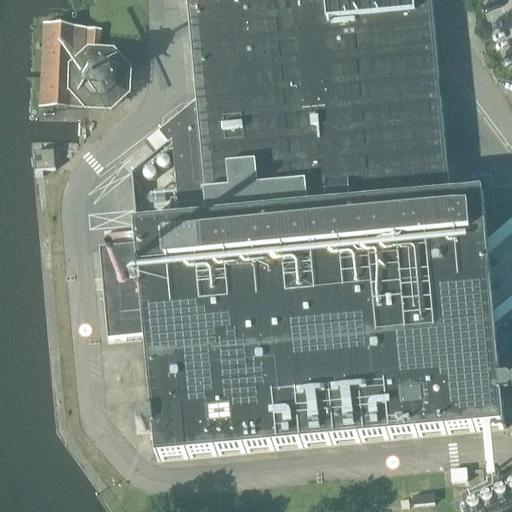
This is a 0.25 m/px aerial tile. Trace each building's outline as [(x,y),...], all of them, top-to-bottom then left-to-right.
[(198,103),(165,130),(173,140),(179,206),(207,204),(208,221),(136,228),(138,248),(101,251),(109,342),(127,341),(147,339),(153,410),(154,417),(150,418),(147,421),(141,420),(138,424),(138,429),(143,432),(148,430),(151,433),(155,432),(158,462),(505,430),(505,426),(504,426),(502,410),(504,410),(504,414),(509,413),(508,400),(511,399),(511,398),(511,386),(510,384),(501,385),(496,330),(485,210),(493,209),(491,188),(472,190),(473,197),(451,199),(441,100),(431,0),(225,0),(188,4),(198,103)] [(44,25),(39,109),(83,110),(83,100),(107,101),(119,91),(118,75),(118,74),(124,68),(115,59),(109,65),(107,63),(85,62),(87,30),(44,25)] [(35,154),(36,173),(56,171),(54,152),(35,154)] [(138,223),(149,224),(150,209),(139,208),(138,223)] [(111,404),(111,413),(150,412),(150,403),(111,404)]
